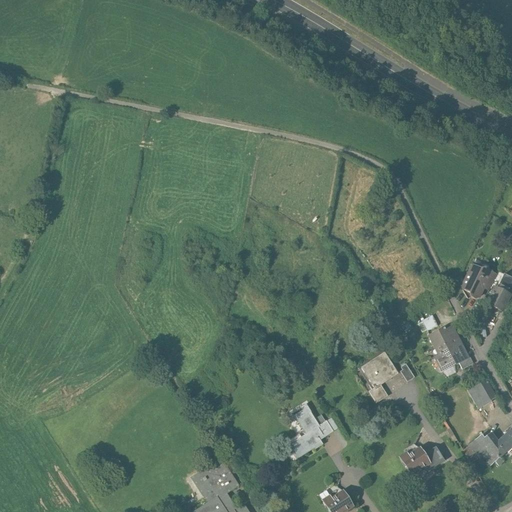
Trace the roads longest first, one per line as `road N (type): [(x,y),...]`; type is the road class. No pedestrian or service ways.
road 1 (track): [(452,300),(377,165),(302,141),(27,86)]
road 2 (primary): [(511,131),(277,0)]
road 3 (residential): [(511,413),(452,300)]
